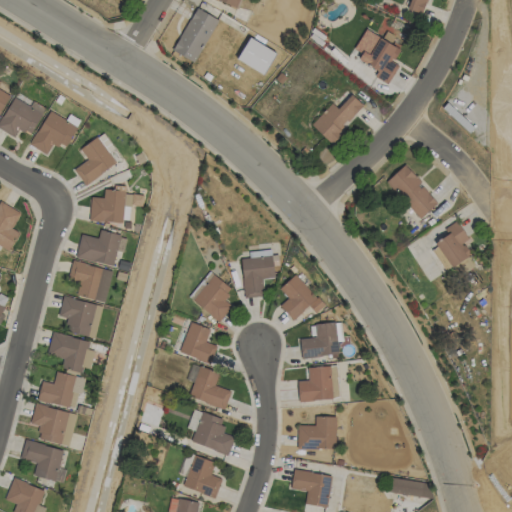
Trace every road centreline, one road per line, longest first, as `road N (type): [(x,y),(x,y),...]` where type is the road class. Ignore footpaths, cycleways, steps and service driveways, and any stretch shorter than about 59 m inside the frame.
road 1 (tertiary): [(26,0),(205,115),(305,209),(397,325),(486,511)]
road 2 (residential): [(465,0),(408,114),(305,209)]
road 3 (residential): [(242,511),(266,454),(260,347)]
road 4 (residential): [(40,268),(0,423)]
road 5 (residential): [(0,161),(56,197),(40,268)]
